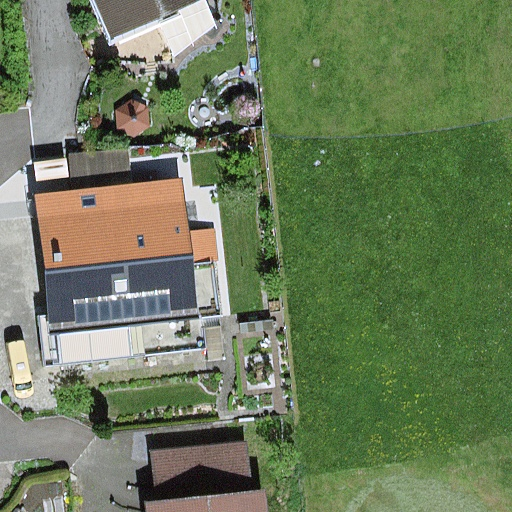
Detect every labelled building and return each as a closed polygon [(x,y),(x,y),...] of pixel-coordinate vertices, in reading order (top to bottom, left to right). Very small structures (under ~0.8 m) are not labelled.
[(97,0),(113,37),(198,0),(97,0)] [(131,101),(117,112),(114,128),(133,139),(149,127),(148,109),(131,101)] [(68,155),(72,190),(132,184),(128,149),(68,155)] [(72,190),(34,194),(47,318),(40,319),(44,364),(205,347),(202,317),(222,315),(213,231),(187,234),(181,178),(132,184),(72,190)] [(153,453),(158,507),(252,497),(247,444),(153,453)] [(158,507),(148,507),(148,511),(265,511),(264,496),(252,497),(158,507)]
